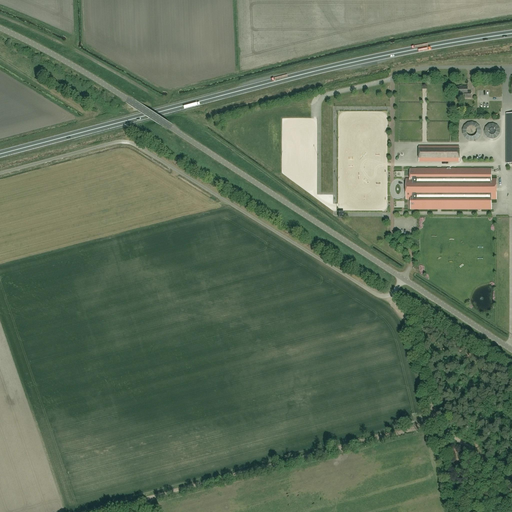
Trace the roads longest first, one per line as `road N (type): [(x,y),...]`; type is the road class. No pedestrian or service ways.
road 1 (trunk): [(0,154),(353,62),(511,34)]
road 2 (unclassified): [(403,277),(77,67),(0,28)]
road 3 (track): [(99,511),(435,421)]
road 4 (track): [(389,294),(411,324),(435,421)]
road 5 (unclassified): [(511,348),(403,277)]
road 6 (unclassified): [(511,66),(426,67),(392,79)]
